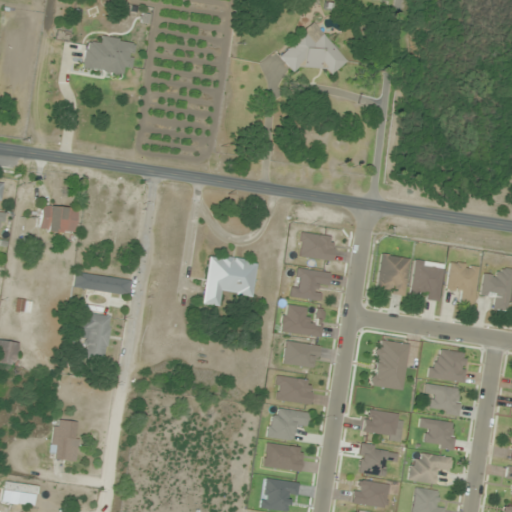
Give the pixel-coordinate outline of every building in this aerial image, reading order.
[(302,63),(310,72),(319,64),(330,76),(346,62),(313,24),(277,55),(292,73),(302,63)] [(85,43),(81,69),(121,76),(122,67),(131,68),(135,42),(100,36),(99,45),(85,43)] [(74,208),(40,207),(40,232),(74,232),(74,208)] [(333,237),(300,233),(297,257),(330,261),(333,237)] [(373,291),(403,296),(409,259),(379,254),(373,291)] [(208,255),(201,305),(219,307),(221,293),(252,297),(257,262),(208,255)] [(444,265),(413,260),(408,292),(418,294),(417,299),(438,302),(444,265)] [(477,266),(448,262),(444,292),(463,294),(461,305),(472,306),(477,266)] [(317,301),(319,286),(326,287),(328,273),(295,268),(291,297),(317,301)] [(511,270),(494,268),(493,276),(482,275),(479,297),(491,298),(490,309),(506,311),(511,270)] [(129,280),(74,273),(72,288),(127,295),(129,280)] [(306,308),(284,305),(279,332),(318,338),(321,320),(305,317),(306,308)] [(80,358),(105,361),(109,316),(84,314),(80,358)] [(17,344),(0,339),(0,363),(12,367),(17,344)] [(408,345),(375,340),(368,386),(401,390),(408,345)] [(282,365),(314,368),(317,345),(285,342),(282,365)] [(438,359),(430,358),(427,378),(461,383),(466,354),(439,350),(438,359)] [(273,399),(308,405),(312,382),(277,376),(273,399)] [(456,416),(459,389),(424,384),(423,394),(432,395),(430,412),(456,416)] [(269,417),(266,438),(292,442),(295,423),(306,424),(307,413),(278,409),(277,418),(269,417)] [(402,416),(365,409),(361,434),(398,441),(402,416)] [(426,430),(424,447),(451,450),(454,423),(419,419),(418,429),(426,430)] [(74,462),(79,423),(54,420),(48,459),(74,462)] [(262,467),(298,472),(302,449),(266,443),(262,467)] [(383,467),(393,468),(395,448),(358,445),(356,474),(383,476),(383,467)] [(410,461),(406,480),(435,485),(437,469),(448,471),(450,458),(420,453),(419,462),(410,461)] [(351,503),(384,509),(388,485),(355,480),(351,503)] [(37,486),(5,483),(5,490),(36,494),(37,486)] [(441,511),(442,504),(434,503),(436,491),(414,488),(410,511),(441,511)]
